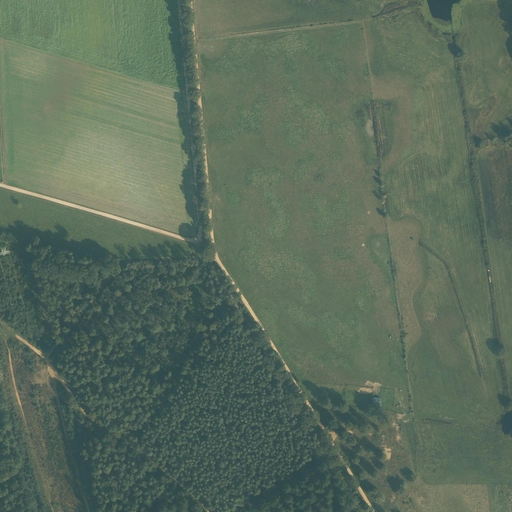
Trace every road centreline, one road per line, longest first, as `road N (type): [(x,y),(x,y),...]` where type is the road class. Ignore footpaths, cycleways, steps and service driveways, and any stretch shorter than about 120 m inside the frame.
road 1 (track): [(191,0),(217,257)]
road 2 (track): [(198,239),(178,0)]
road 3 (track): [(217,257),(329,440)]
road 4 (track): [(198,239),(0,183)]
road 5 (track): [(2,325),(53,511)]
road 6 (track): [(51,365),(91,419),(183,486)]
road 7 (track): [(119,262),(43,355)]
